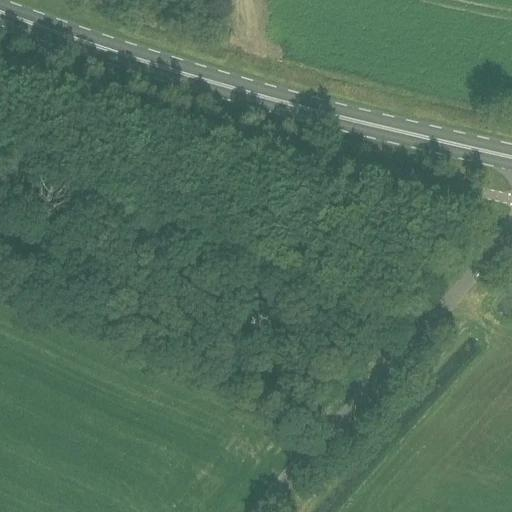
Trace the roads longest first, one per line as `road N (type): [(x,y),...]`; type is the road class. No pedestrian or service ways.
road 1 (primary): [(511,158),(313,111),(0,11)]
road 2 (unclassified): [(260,511),(511,222)]
